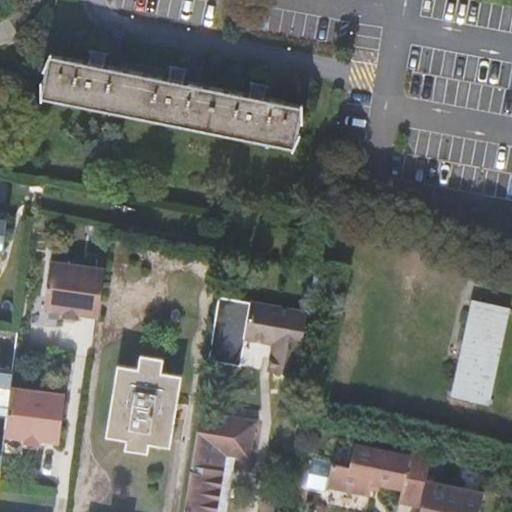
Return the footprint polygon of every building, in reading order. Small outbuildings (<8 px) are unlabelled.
[(94,52),(91,63),(106,66),(108,55),(94,52)] [(264,97),(250,94),(183,81),(169,78),(106,66),(91,63),(56,55),(46,99),(289,147),(298,103),(264,97)] [(169,78),(183,81),(186,70),(171,67),(169,78)] [(252,83),(250,94),(264,97),(266,86),(252,83)] [(8,210),(0,208),(0,252),(2,253),(8,210)] [(50,258),(48,312),(104,315),(107,261),(50,258)] [(269,370),(285,373),(297,309),(238,298),(234,317),(249,320),(246,334),(246,337),(275,342),(269,370)] [(491,404),(511,307),(473,299),(453,396),(491,404)] [(297,309),(285,373),(297,375),(309,312),(297,309)] [(249,320),(234,317),(232,332),(246,334),(249,320)] [(120,364),(107,434),(127,438),(126,447),(148,451),(149,442),(171,445),(182,375),(161,371),(163,358),(142,354),(139,368),(120,364)] [(68,388),(15,383),(16,366),(0,364),(0,402),(10,403),(6,436),(63,442),(68,388)] [(201,412),(185,511),(218,511),(227,456),(233,417),(201,412)] [(258,421),(233,417),(227,456),(252,460),(258,421)] [(343,465),(339,487),(371,494),(372,489),(373,481),(381,482),(403,487),(400,500),(422,505),(427,481),(433,454),(410,449),(409,454),(355,444),(350,466),(343,465)] [(315,451),(309,483),(327,486),(332,458),(349,460),(350,457),(315,451)] [(328,485),(339,487),(343,465),(333,463),(328,485)] [(373,481),(372,489),(380,490),(381,482),(373,481)] [(422,505),(420,511),(480,511),(484,493),(427,481),(422,505)]
